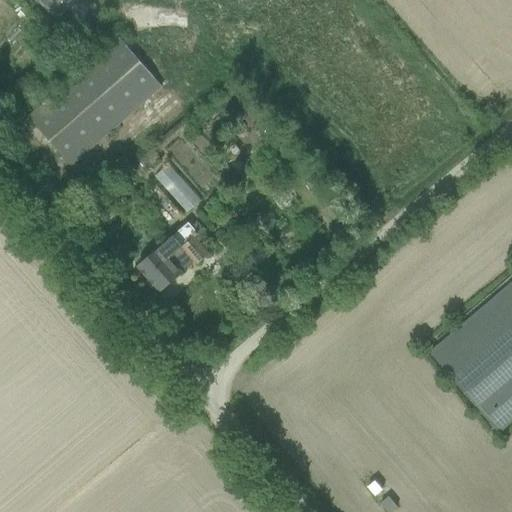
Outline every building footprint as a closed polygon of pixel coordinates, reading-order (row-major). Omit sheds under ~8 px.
[(100,0),(28,0),(61,36),(100,0)] [(80,170),(172,91),(128,40),(36,119),(80,170)] [(197,217),(210,204),(175,168),(162,181),(197,217)] [(161,292),(203,256),(178,226),(136,263),(161,292)] [(511,287),(435,350),(505,436),(511,430),(511,287)]
